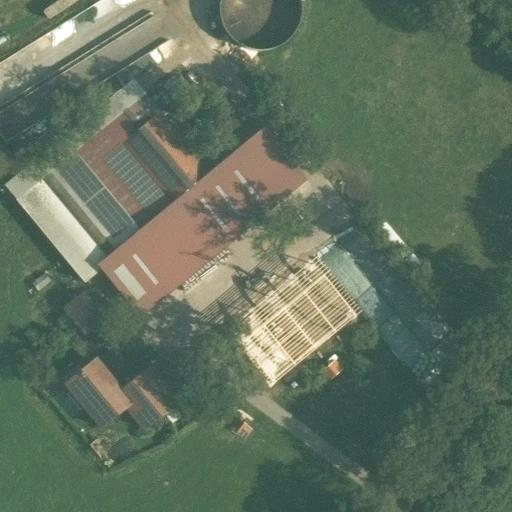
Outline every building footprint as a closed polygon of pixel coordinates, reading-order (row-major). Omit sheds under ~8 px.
[(297,39),(307,0),(240,0),(235,23),(297,39)] [(0,101),(49,78),(41,62),(36,64),(31,53),(0,67),(0,101)] [(144,75),(111,103),(125,119),(158,92),(144,75)] [(253,212),(162,104),(127,133),(180,195),(146,224),(116,189),(76,223),(143,304),(253,212)] [(300,175),(254,122),(234,140),(280,193),(300,175)] [(360,296),(321,247),(257,298),(296,347),(360,296)] [(56,268),(35,286),(53,306),(74,288),(56,268)] [(89,288),(68,306),(91,334),(113,316),(89,288)] [(137,380),(101,342),(65,376),(109,424),(132,403),(151,424),(194,383),(166,353),(137,380)]
